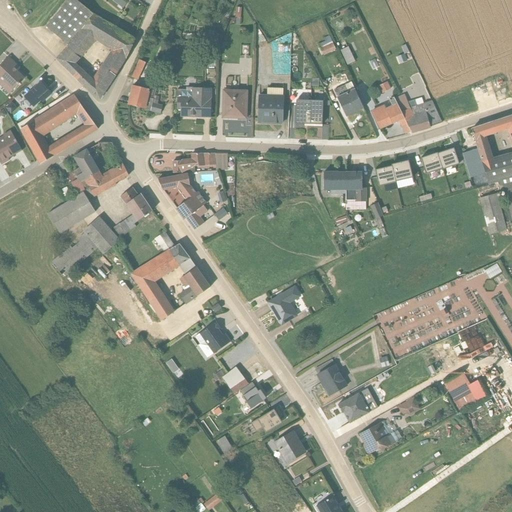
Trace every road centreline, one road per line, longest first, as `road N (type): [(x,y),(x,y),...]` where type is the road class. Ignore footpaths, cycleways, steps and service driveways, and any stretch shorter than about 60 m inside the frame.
road 1 (residential): [(364,511),(308,409),(127,151)]
road 2 (residential): [(127,151),(350,150),(402,143),(511,108)]
road 3 (residential): [(99,115),(0,18)]
road 4 (unclassified): [(99,115),(156,0)]
road 5 (residential): [(0,193),(108,128)]
